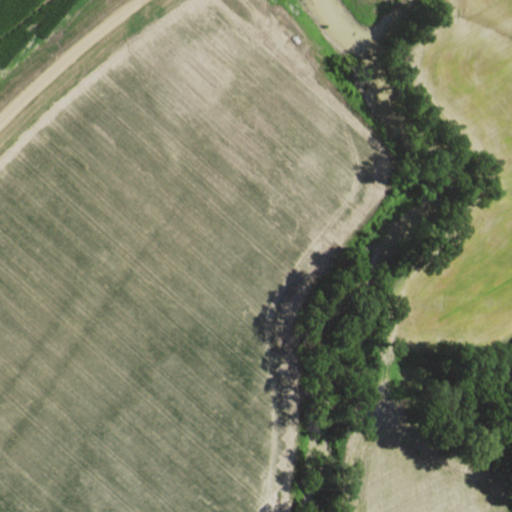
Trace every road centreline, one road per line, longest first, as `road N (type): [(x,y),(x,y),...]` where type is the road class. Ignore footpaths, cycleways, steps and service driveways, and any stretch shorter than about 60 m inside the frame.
road 1 (track): [(135,0),(142,200),(136,231),(0,427)]
road 2 (track): [(142,200),(172,190),(197,194),(298,253),(307,269),(284,327),(293,411),(283,511)]
road 3 (residential): [(0,123),(78,42),(133,0)]
